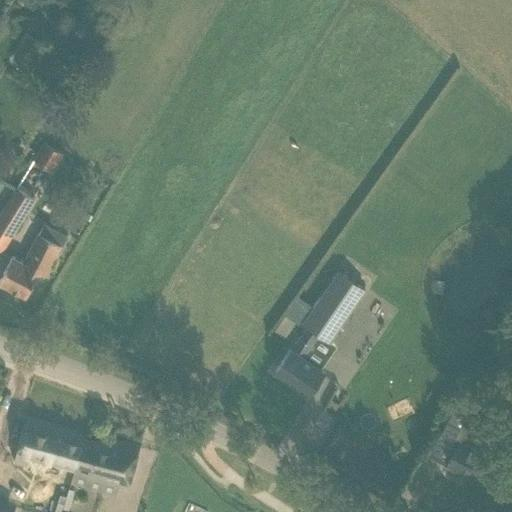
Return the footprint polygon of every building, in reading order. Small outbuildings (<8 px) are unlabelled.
[(44,140),(33,157),(52,168),(62,151),(44,140)] [(0,211),(0,248),(2,250),(33,196),(15,186),(0,211)] [(23,261),(11,255),(0,276),(0,282),(25,295),(38,271),(46,274),(61,244),(38,232),(23,261)] [(290,348),(274,370),(308,393),(324,371),(304,357),(319,335),(328,340),(365,287),(340,270),(303,323),(307,326),(291,348),(290,348)] [(285,313),(273,330),(284,338),(295,320),(285,313)] [(392,422),(414,409),(406,396),(384,408),(392,422)] [(483,453),(492,436),(491,413),(460,397),(441,431),(458,441),(445,465),(483,485),(495,491),(508,467),(483,453)] [(331,399),(327,406),(334,410),(338,403),(331,399)] [(25,419),(13,460),(26,464),(28,456),(73,468),(83,435),(25,419)] [(83,435),(73,468),(119,481),(118,487),(127,489),(139,445),(112,437),(110,443),(100,440),(84,436),(83,435)] [(0,511),(11,511),(14,505),(0,500),(0,511)]
